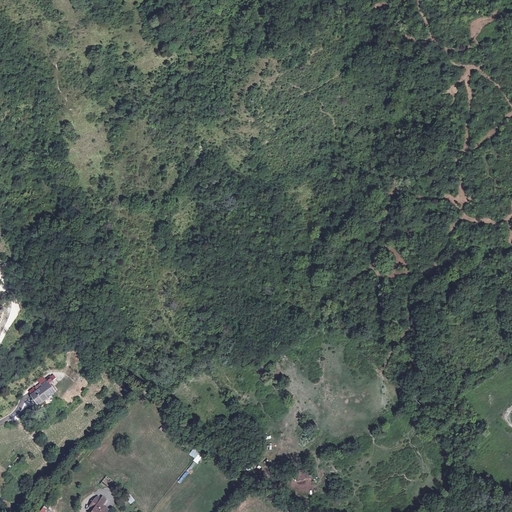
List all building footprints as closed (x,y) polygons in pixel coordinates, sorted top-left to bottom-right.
[(50,383),(56,377),(53,374),(47,380),(50,383)] [(40,383),(43,387),(31,396),(38,404),(54,392),(45,380),(40,383)] [(31,396),(30,397),(36,405),(38,404),(31,396)] [(202,457),(198,454),(200,451),(194,447),(189,454),(195,458),(193,461),(197,463),(202,457)] [(306,466),(293,471),(296,480),(310,474),(306,466)] [(131,492),(125,496),(129,504),(136,500),(131,492)] [(90,507),(94,510),(92,511),(106,511),(108,510),(98,503),(94,501),(90,507)]
